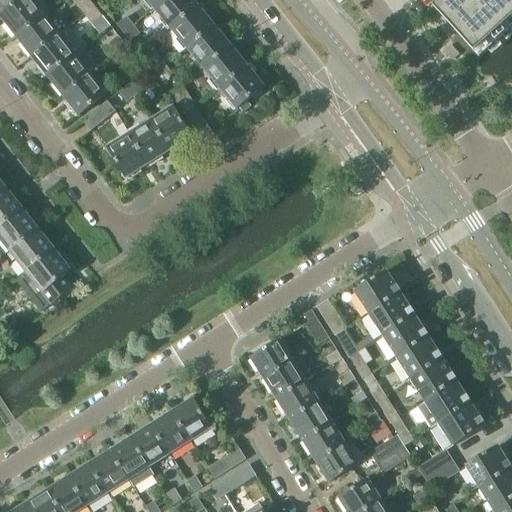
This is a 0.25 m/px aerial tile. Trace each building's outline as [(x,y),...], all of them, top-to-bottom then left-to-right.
[(0,16),(17,38),(45,15),(33,0),(4,0),(2,2),(8,10),(0,16)] [(84,0),(77,5),(86,16),(96,7),(90,0),(84,0)] [(148,0),(156,9),(166,0),(148,0)] [(166,0),(156,9),(172,29),(200,6),(194,0),(166,0)] [(511,0),(443,0),(435,8),(475,53),(480,58),(488,50),(511,28),(511,0)] [(172,29),(188,49),(216,26),(200,6),(172,29)] [(96,7),(86,16),(93,25),(104,17),(96,7)] [(17,38),(33,58),(61,35),(45,15),(17,38)] [(118,25),(125,34),(135,26),(128,17),(118,25)] [(135,26),(125,34),(131,42),(141,34),(135,26)] [(188,49),(204,68),(232,46),(216,26),(188,49)] [(33,58),(48,78),(77,55),(61,35),(33,58)] [(109,45),(117,55),(128,47),(119,36),(109,45)] [(204,68),(221,89),(248,66),(232,46),(204,68)] [(128,47),(117,55),(125,65),(135,56),(128,47)] [(48,78),(64,98),(93,75),(77,55),(48,78)] [(150,66),(157,74),(167,66),(160,58),(150,66)] [(167,66),(157,74),(164,83),(174,75),(167,66)] [(248,66),(221,89),(237,109),(265,86),(248,66)] [(93,75),(64,98),(79,117),(108,94),(93,75)] [(137,79),(130,85),(138,95),(145,89),(137,79)] [(138,95),(130,85),(120,93),(128,103),(138,95)] [(172,92),(179,104),(190,97),(183,85),(172,92)] [(179,104),(187,117),(197,134),(209,127),(197,108),(190,97),(179,104)] [(83,122),(91,132),(117,112),(108,101),(83,122)] [(252,107),(247,101),(239,107),(244,114),(252,107)] [(173,107),(153,119),(172,150),(192,138),(173,107)] [(153,119),(130,134),(148,165),(172,150),(153,119)] [(148,165),(130,134),(105,149),(113,157),(114,157),(127,178),(148,165)] [(0,193),(0,226),(23,209),(22,208),(24,206),(16,197),(14,198),(6,188),(0,193)] [(0,226),(0,239),(10,252),(39,229),(23,209),(0,226)] [(10,252),(26,273),(55,250),(54,249),(56,247),(48,238),(46,239),(39,229),(10,252)] [(55,250),(26,273),(27,273),(17,281),(41,313),(72,289),(63,278),(71,271),(55,250)] [(356,293),(370,314),(401,294),(388,273),(356,293)] [(370,314),(385,338),(416,318),(401,294),(370,314)] [(336,335),(347,328),(329,300),(317,308),(336,335)] [(302,318),(319,345),(330,338),(313,311),(302,318)] [(385,338),(399,359),(430,340),(416,318),(385,338)] [(351,359),(360,354),(345,331),(348,330),(347,328),(336,335),(344,348),(343,348),(350,359),(351,359)] [(253,358),(266,379),(295,361),(282,340),(253,358)] [(399,359),(413,381),(444,362),(430,340),(399,359)] [(326,358),(332,367),(343,359),(338,351),(326,358)] [(365,380),(365,381),(373,375),(360,354),(351,359),(358,370),(357,370),(364,381),(365,380)] [(266,379),(279,400),(308,382),(314,378),(301,357),(295,361),(266,379)] [(413,381),(426,403),(427,403),(458,383),(444,362),(413,381)] [(340,379),(345,387),(356,380),(351,372),(340,379)] [(379,402),(379,403),(387,398),(373,375),(365,381),(372,392),(371,392),(378,403),(379,402)] [(279,400),(292,421),(321,403),(308,382),(279,400)] [(440,424),(441,426),(472,406),(458,383),(427,403),(426,403),(418,408),(432,429),(440,424)] [(352,400),(358,408),(369,401),(364,392),(352,400)] [(392,425),(401,419),(387,398),(379,403),(385,413),(384,414),(391,425),(392,425)] [(195,399),(173,413),(191,442),(213,428),(195,399)] [(292,421),(304,442),(334,423),(321,403),(292,421)] [(472,406),(441,426),(455,447),(486,427),(472,406)] [(173,413),(152,426),(171,455),(191,442),(173,413)] [(376,413),(365,420),(370,428),(382,421),(376,413)] [(399,436),(396,438),(396,439),(399,437),(405,447),(415,441),(401,419),(392,425),(399,436)] [(382,421),(371,429),(380,443),(392,435),(383,421),(382,421)] [(304,442),(317,462),(347,444),(334,423),(304,442)] [(152,426),(131,439),(150,468),(171,455),(152,426)] [(371,454),(378,466),(406,448),(405,447),(399,437),(396,439),(396,438),(371,454)] [(131,439),(111,452),(129,481),(150,468),(131,439)] [(347,444),(317,462),(330,483),(360,465),(347,444)] [(467,466),(482,490),(511,470),(511,469),(498,447),(467,466)] [(406,448),(378,466),(384,475),(412,457),(406,448)] [(209,469),(216,480),(247,460),(240,449),(209,469)] [(418,469),(425,479),(454,461),(447,450),(418,469)] [(111,452),(90,465),(108,494),(129,481),(111,452)] [(454,461),(425,479),(432,490),(461,472),(454,461)] [(90,465),(70,478),(88,507),(108,494),(90,465)] [(250,465),(218,485),(225,496),(257,476),(250,465)] [(511,470),(482,490),(496,511),(511,502),(511,470)] [(188,482),(195,493),(204,488),(196,476),(188,482)] [(70,478),(49,491),(62,511),(79,511),(88,507),(70,478)] [(340,499),(348,511),(366,511),(383,502),(370,481),(340,499)] [(225,496),(218,485),(210,489),(218,501),(225,496)] [(167,495),(174,505),(175,506),(183,501),(176,489),(167,495)] [(62,511),(49,491),(29,503),(34,511),(62,511)] [(414,498),(420,506),(431,499),(426,491),(414,498)] [(190,503),(195,511),(201,511),(206,509),(199,498),(190,503)] [(147,508),(149,511),(161,511),(155,502),(147,508)] [(366,511),(389,511),(383,502),(366,511)] [(511,511),(511,502),(496,511),(511,511)] [(34,511),(29,503),(15,511),(34,511)]
